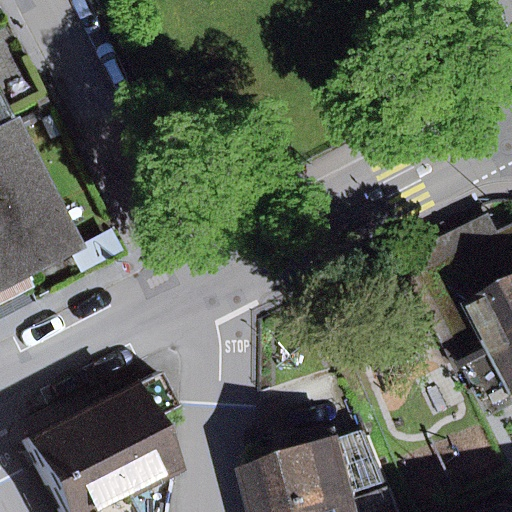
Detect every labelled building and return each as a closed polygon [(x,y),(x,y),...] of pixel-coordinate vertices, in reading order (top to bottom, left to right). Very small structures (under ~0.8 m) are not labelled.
[(0,273),(55,246),(0,137),(0,273)] [(511,232),(459,259),(470,281),(511,362),(511,232)] [(441,296),(470,281),(459,259),(430,275),(441,296)] [(511,405),(511,362),(470,281),(441,296),(500,412),(511,405)] [(147,421),(174,407),(157,373),(22,442),(57,511),(121,511),(114,497),(167,470),(171,468),(147,421)] [(305,511),(361,492),(363,498),(391,489),(369,436),(345,444),(340,430),(301,443),(306,457),(258,473),(268,511),(305,511)] [(114,497),(121,511),(159,511),(167,470),(114,497)] [(305,511),(398,511),(391,489),(363,498),(361,492),(305,511)]
